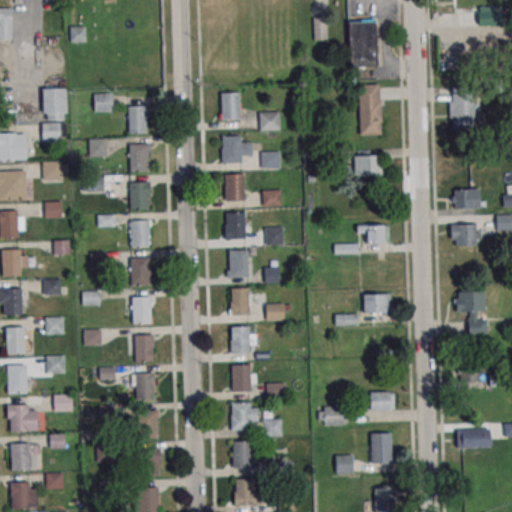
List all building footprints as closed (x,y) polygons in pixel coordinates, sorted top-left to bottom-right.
[(452,5),(437,5),(437,27),(452,27),(452,5)] [(0,39),(10,39),(10,7),(0,7),(0,39)] [(327,40),(327,17),(312,17),(312,40),(327,40)] [(348,22),(375,22),(376,67),(349,68),(348,22)] [(70,41),(84,41),(84,27),(70,27),(70,41)] [(358,85),(359,136),(380,135),(380,123),(381,123),(381,101),(378,101),(378,85),(358,85)] [(451,88),(473,87),(475,132),(453,133),(452,118),(449,118),(448,102),(451,102),(451,88)] [(66,120),(66,88),(42,88),(42,120),(66,120)] [(93,95),(112,94),(113,112),(94,113),(93,95)] [(220,95),(239,94),(240,121),(221,121),(220,95)] [(128,108),(146,107),(147,134),(128,135),(128,108)] [(259,113),(278,113),(279,131),(259,131),(259,113)] [(40,125),(59,124),(60,142),(41,143),(40,125)] [(0,134),(26,134),(26,161),(0,161),(0,134)] [(222,138),(240,137),(241,164),(222,165),(222,138)] [(87,140),(106,139),(107,157),(88,158),(87,140)] [(129,146),(147,145),(148,172),(129,172),(129,146)] [(260,153),(280,153),(280,171),(260,171),(260,153)] [(383,175),(383,155),(353,155),(353,175),(383,175)] [(42,163),(61,163),(62,181),(43,181),(42,163)] [(0,172),(25,172),(26,200),(0,200),(0,172)] [(225,176),(244,175),(244,202),(226,203),(225,176)] [(86,177),(104,177),(104,192),(86,193),(86,177)] [(129,183),(148,182),(149,209),(130,210),(129,183)] [(261,190),(281,190),(282,208),(262,208),(261,190)] [(478,190),(479,209),(454,210),(453,191),(478,190)] [(44,203),(61,203),(61,218),(45,219),(44,203)] [(0,212),(17,212),(18,239),(0,239),(0,212)] [(226,214),(244,214),(245,240),(226,241),(226,214)] [(98,219),(100,227),(113,224),(112,217),(98,219)] [(130,222),(149,222),(149,248),(131,249),(130,222)] [(475,224),(476,246),(455,247),(455,240),(450,240),(450,225),(475,224)] [(388,244),(388,225),(358,225),(358,233),(364,233),(364,244),(388,244)] [(265,229),(283,228),(283,246),(265,247),(265,229)] [(52,241),(70,241),(71,256),(53,257),(52,241)] [(1,252),(20,251),(20,278),(2,278),(1,252)] [(228,252),(247,251),(248,278),(229,279),(228,252)] [(89,254),(107,254),(108,269),(90,270),(89,254)] [(130,260),(149,259),(150,286),(131,286),(130,260)] [(264,268),(278,268),(279,284),(264,285),(264,268)] [(42,279),(61,278),(62,296),(43,297),(42,279)] [(0,289),(21,289),(22,316),(3,317),(3,304),(0,304),(0,289)] [(230,290),(249,290),(250,317),(231,317),(230,290)] [(484,312),(484,290),(455,290),(455,311),(468,311),(468,336),(486,336),(486,319),(477,319),(477,312),(484,312)] [(81,292),(99,292),(99,305),(81,305),(81,292)] [(389,294),(361,294),(361,314),(389,314),(389,294)] [(131,298),(150,298),(151,325),(132,325),(131,298)] [(265,305),(283,304),(284,321),(266,322),(265,305)] [(334,325),(356,325),(356,314),(334,314),(334,325)] [(44,318),(63,317),(63,335),(44,336),(44,318)] [(230,328),(248,328),(249,354),(230,355),(230,328)] [(5,329),(24,329),(25,355),(6,356),(5,329)] [(83,330),(101,330),(101,345),(83,346),(83,330)] [(133,337),(152,336),(153,363),(134,363),(133,337)] [(45,357),(64,356),(65,374),(46,375),(45,357)] [(459,382),(481,382),(481,360),(459,360),(459,382)] [(6,366),(25,366),(26,392),(7,393),(6,366)] [(231,367),(250,366),(251,393),(232,393),(231,367)] [(98,368),(115,368),(115,381),(99,381),(98,368)] [(135,374),(153,374),(154,401),(135,401),(135,374)] [(266,384),(284,384),(285,398),(267,399),(266,384)] [(393,410),(393,392),(366,392),(366,410),(393,410)] [(53,395),(73,394),(73,412),(53,413),(53,395)] [(231,404),(249,403),(250,430),(231,431),(231,404)] [(9,406),(27,406),(28,412),(36,411),(37,432),(10,433),(9,406)] [(98,406),(116,406),(116,419),(99,419),(98,406)] [(324,408),(344,407),(344,425),(325,426),(324,408)] [(137,413),(156,413),(157,439),(138,440),(137,413)] [(263,420),(281,419),(282,437),(264,438),(263,420)] [(489,429),(455,430),(456,448),(489,448),(489,429)] [(371,435),(390,434),(390,461),(372,462),(371,435)] [(49,435),(64,435),(64,449),(49,449),(49,435)] [(232,443),(251,442),(251,448),(258,448),(258,469),(233,469),(232,443)] [(96,445),(116,444),(116,462),(96,463),(96,445)] [(10,445),(29,445),(30,472),(11,472),(10,445)] [(139,451),(158,451),(159,477),(140,478),(139,451)] [(334,457),(352,456),(353,474),(335,475),(334,457)] [(269,461),(291,460),(291,474),(270,475),(269,461)] [(44,474),(62,474),(63,489),(45,490),(44,474)] [(235,481),(254,480),(254,493),(261,493),(261,506),(254,506),(254,507),(236,508),(235,481)] [(98,482),(117,482),(117,497),(99,498),(98,482)] [(9,484),(28,484),(28,490),(37,490),(37,509),(29,509),(29,510),(10,511),(9,484)] [(373,511),(394,511),(394,485),(373,485),(373,511)] [(139,511),(139,489),(158,488),(158,511),(139,511)] [(278,511),(278,495),(294,495),(294,511),(278,511)]
